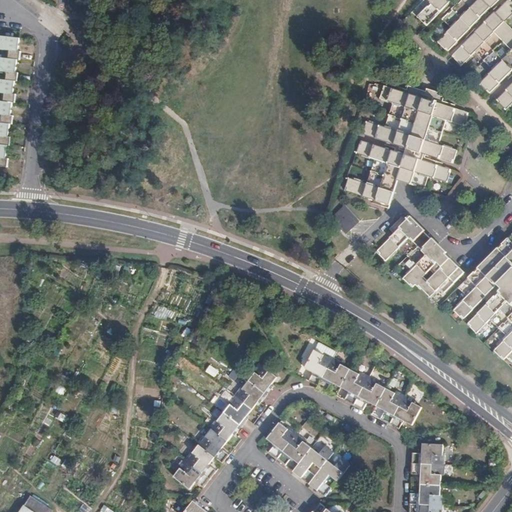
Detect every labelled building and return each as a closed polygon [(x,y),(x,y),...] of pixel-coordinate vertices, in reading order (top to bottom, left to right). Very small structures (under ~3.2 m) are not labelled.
[(451,0),(428,0),(431,3),(417,16),(426,26),(452,0),(451,0)] [(499,0),(461,0),(459,2),(442,19),(443,21),(444,20),(451,28),(437,42),(439,44),(445,49),(446,48),(448,50),(499,0)] [(511,14),(511,0),(507,0),(452,56),(460,64),(461,65),(475,52),(484,60),(511,32),(511,27),(505,21),(511,14)] [(511,32),(484,60),(493,69),(479,83),(481,85),(489,93),(511,70),(511,32)] [(0,49),(8,50),(7,58),(18,59),(21,60),(21,51),(19,51),(19,46),(17,46),(17,42),(20,43),(20,38),(0,36),(0,49)] [(18,59),(7,58),(0,57),(0,70),(5,71),(5,79),(16,80),(19,81),(19,72),(17,72),(17,66),(15,66),(15,63),(18,63),(18,59)] [(16,80),(5,79),(0,78),(0,92),(3,93),(2,101),(14,102),(16,102),(17,94),(15,93),(15,88),(13,88),(13,85),(16,85),(16,80)] [(511,83),(496,99),(504,108),(505,110),(511,103),(511,83)] [(389,115),(442,132),(446,120),(466,126),(466,124),(465,124),(469,112),(442,104),(444,97),(440,96),(440,93),(437,92),(427,89),(427,92),(409,86),(407,93),(384,85),(381,97),(380,96),(379,99),(393,103),(389,115)] [(14,102),(2,101),(0,100),(0,113),(1,114),(0,122),(11,123),(13,123),(14,115),(12,114),(13,109),(10,109),(11,106),(13,106),(14,102)] [(439,144),(442,132),(389,115),(385,127),(366,121),(366,123),(363,134),(453,163),(457,150),(439,144)] [(11,123),(0,122),(0,121),(0,143),(9,145),(12,145),(12,136),(10,136),(10,130),(8,130),(8,127),(11,127),(11,123)] [(371,172),(398,180),(425,189),(426,187),(425,186),(428,177),(448,183),(448,181),(448,180),(451,169),(420,160),(361,140),(357,153),(375,159),(371,172)] [(9,145),(0,143),(0,165),(9,166),(10,157),(8,157),(8,152),(6,152),(6,149),(9,149),(9,145)] [(390,205),(398,180),(371,172),(367,183),(349,177),(348,179),(348,180),(345,190),(390,205)] [(329,217),(345,234),(359,221),(343,204),(329,217)] [(429,236),(409,215),(395,228),(397,231),(377,251),(385,259),(384,259),(386,261),(388,258),(400,247),(407,254),(407,255),(408,256),(429,236)] [(463,319),(511,269),(511,233),(469,276),(458,287),(460,289),(467,296),(453,310),(454,311),(455,311),(463,319)] [(466,272),(463,269),(452,258),(428,281),(424,276),(434,267),(436,269),(448,257),(446,255),(447,254),(429,236),(408,256),(409,257),(410,257),(418,265),(404,279),(405,280),(406,280),(409,283),(413,287),(416,284),(422,290),(423,289),(429,295),(431,297),(432,296),(441,287),(444,290),(443,291),(445,293),(466,272)] [(499,328),(511,315),(511,279),(467,324),(476,332),(475,333),(477,334),(491,319),(498,327),(499,328)] [(511,315),(499,328),(501,330),(508,337),(495,350),(495,349),(494,350),(495,351),(503,360),(506,357),(511,362),(511,361),(511,315)] [(181,334),(185,337),(190,329),(186,326),(181,334)] [(162,359),(166,362),(173,353),(169,350),(162,359)] [(318,387),(333,358),(324,353),(322,355),(314,351),(305,369),(313,373),(309,382),(318,387)] [(341,388),(351,370),(341,365),(343,363),(333,358),(318,387),(327,392),(332,383),(341,388)] [(249,381),(267,395),(274,387),(272,385),(273,384),(278,377),(260,364),(253,372),(255,374),(249,381)] [(354,406),(370,378),(359,372),(358,374),(351,370),(341,388),(349,392),(345,401),(354,406)] [(376,407),(386,389),(378,384),(379,383),(370,378),(354,406),(363,411),(368,403),(376,407)] [(261,403),(267,395),(249,381),(243,389),(241,387),(235,396),(253,410),(259,402),(261,403)] [(390,425),(406,396),(396,391),(395,393),(386,389),(376,407),(385,412),(381,420),(390,425)] [(246,418),(253,410),(235,396),(228,404),(230,406),(224,413),(242,427),(248,419),(246,418)] [(415,401),(406,396),(390,425),(400,430),(404,422),(413,426),(423,408),(414,404),(415,401)] [(154,400),(153,406),(159,407),(161,400),(154,399),(154,400)] [(66,416),(57,410),(54,416),(55,417),(63,421),(66,416)] [(235,435),(242,427),(224,413),(218,421),(216,419),(210,428),(212,429),(228,442),(234,434),(235,435)] [(277,460),(297,434),(289,428),(288,430),(280,424),(267,440),(275,446),(269,453),(277,460)] [(222,449),(228,442),(212,429),(206,437),(204,435),(198,443),(199,445),(216,458),(223,464),(230,455),(222,449)] [(300,465),(312,449),(304,443),(306,441),(297,434),(277,460),(286,467),(292,459),(300,465)] [(209,465),(216,458),(199,445),(194,452),(192,451),(185,460),(211,480),(217,471),(209,465)] [(412,464),(445,466),(445,455),(443,455),(444,446),(423,445),(423,454),(413,454),(412,464)] [(310,485),(328,461),(334,454),(326,447),(320,455),(312,449),(300,465),(294,473),(297,475),(310,485)] [(114,455),(112,461),(117,463),(120,457),(114,455)] [(204,488),(211,480),(185,460),(178,468),(180,470),(175,477),(191,490),(197,482),(204,488)] [(336,467),(328,461),(310,485),(319,492),(326,497),(332,489),(325,483),(330,476),(337,482),(350,466),(342,460),(336,467)] [(421,485),(441,486),(442,477),(444,477),(445,466),(412,464),(411,475),(422,475),(421,485)] [(410,505),(442,507),(443,496),(441,496),(441,486),(421,485),(420,495),(411,494),(410,505)] [(24,505),(34,511),(50,511),(52,510),(30,496),(24,505)] [(207,511),(202,507),(203,506),(195,500),(185,511),(207,511)]
